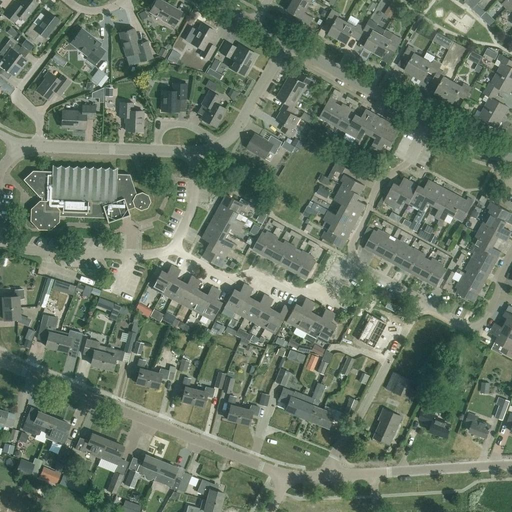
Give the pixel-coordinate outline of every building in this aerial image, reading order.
[(0,0),(0,4),(4,8),(10,0),(0,0)] [(24,20),(37,3),(33,0),(25,0),(20,6),(15,1),(4,15),(14,22),(19,16),(24,20)] [(174,26),(182,12),(159,0),(156,0),(150,12),(163,19),(162,20),(174,26)] [(305,13),(307,8),(293,0),(287,10),(296,15),(293,21),(307,28),(313,18),(305,13)] [(307,8),(311,0),(293,0),(307,8)] [(475,7),(478,3),(475,0),(465,0),(464,1),(467,4),(472,9),(475,7)] [(373,2),(369,8),(373,11),(377,4),(373,2)] [(391,3),(387,10),(394,14),(398,7),(391,3)] [(338,39),(347,22),(338,17),(340,14),(332,10),(326,21),(333,26),(329,34),(338,39)] [(145,11),(138,15),(142,21),(148,17),(145,11)] [(45,38),(59,20),(49,12),(38,27),(33,23),(24,34),(33,41),(39,33),(45,38)] [(487,12),(482,18),(486,22),(491,16),(487,12)] [(370,20),(368,23),(365,28),(362,35),(369,39),(364,47),(373,52),(385,30),(377,25),(377,24),(370,20)] [(358,24),(356,27),(347,22),(338,39),(347,44),(351,36),(359,40),(362,35),(365,28),(358,24)] [(208,60),(215,47),(208,43),(215,31),(201,24),(190,43),(203,50),(200,55),(208,60)] [(14,38),(17,33),(10,28),(7,32),(14,38)] [(94,65),(105,51),(98,47),(100,44),(81,29),(71,43),(88,56),(86,59),(94,65)] [(139,44),(134,29),(119,33),(126,56),(138,52),(141,62),(153,58),(147,41),(139,44)] [(402,39),(393,34),(385,30),(373,52),(382,57),(387,49),(394,53),(401,42),(402,39)] [(439,34),(434,42),(449,50),(453,42),(439,34)] [(3,48),(8,52),(5,56),(21,69),(28,61),(17,52),(21,48),(10,39),(3,48)] [(30,39),(25,43),(32,51),(37,46),(30,39)] [(236,48),(226,42),(220,53),(233,60),(228,67),(244,76),(257,55),(238,44),(236,48)] [(414,75),(423,58),(414,53),(416,50),(409,46),(402,58),(410,62),(405,70),(414,75)] [(487,50),(485,54),(495,60),(498,54),(490,50),(488,48),(487,50)] [(158,54),(164,58),(167,52),(161,49),(158,54)] [(472,51),(468,59),(478,64),(482,56),(480,55),(479,54),(472,51)] [(15,77),(21,69),(5,56),(1,61),(0,59),(0,73),(0,74),(4,69),(15,77)] [(497,73),(511,82),(511,68),(511,67),(511,61),(504,57),(501,62),(497,60),(495,65),(500,67),(497,73)] [(432,81),(441,64),(434,60),(432,63),(423,58),(414,75),(423,80),(428,72),(435,76),(432,81)] [(444,98),(453,82),(444,77),(446,74),(439,70),(441,64),(432,81),(439,85),(435,93),(444,98)] [(209,67),(205,74),(220,82),(223,76),(209,67)] [(101,87),(108,78),(98,70),(91,79),(101,87)] [(61,93),(70,82),(62,75),(59,80),(48,72),(44,77),(46,79),(36,91),(48,100),(55,92),(60,95),(61,93)] [(510,94),(511,89),(511,82),(497,73),(491,84),(490,83),(487,88),(497,94),(500,89),(510,94)] [(284,86),(301,96),(307,85),(310,87),(313,81),(302,74),(298,80),(290,75),(284,86)] [(0,88),(9,95),(14,89),(0,78),(0,85),(1,86),(0,87),(0,88)] [(453,82),(444,98),(453,104),(458,95),(465,99),(471,88),(464,84),(462,87),(453,82)] [(186,99),(186,84),(173,84),(173,92),(163,91),(162,111),(178,112),(179,99),(186,99)] [(294,107),(301,96),(284,86),(277,98),(285,102),(282,108),(283,109),(293,115),(294,115),(297,109),(294,107)] [(98,103),(103,103),(104,88),(92,94),(92,96),(99,96),(98,103)] [(494,99),(497,94),(487,88),(484,94),(486,95),(483,100),(487,102),(484,107),(503,118),(509,107),(494,99)] [(231,89),(228,95),(235,99),(238,93),(231,89)] [(216,127),(226,110),(217,104),(221,97),(209,91),(201,104),(208,108),(201,119),(216,127)] [(328,122),(338,105),(335,103),(337,101),(331,97),(319,117),(328,122)] [(142,132),(143,111),(133,111),(133,103),(120,103),(119,118),(126,118),(126,131),(142,132)] [(337,127),(349,107),(343,104),(341,106),(338,105),(328,122),(337,127)] [(94,119),(95,106),(82,105),(82,111),(62,111),(61,127),(75,128),(75,129),(85,129),(86,119),(94,119)] [(346,133),(356,115),(353,113),(354,111),(349,107),(337,127),(346,133)] [(497,128),(503,118),(484,107),(482,112),(478,109),(471,121),(485,128),(488,123),(497,128)] [(300,118),(294,115),(293,115),(283,109),(276,120),(284,125),(281,130),(293,137),(296,132),(293,130),(300,118)] [(356,138),(371,112),(366,109),(361,118),(356,115),(346,133),(356,138)] [(301,118),(310,123),(313,117),(304,112),(301,118)] [(371,135),(380,118),(371,112),(356,138),(361,141),(365,132),(371,135)] [(376,149),(390,123),(380,118),(371,135),(376,138),(371,147),(376,149)] [(390,123),(376,149),(381,152),(385,143),(391,146),(401,129),(390,123)] [(268,142),(255,134),(247,148),(265,159),(269,151),(275,155),(282,142),(271,136),(268,142)] [(299,149),(302,143),(295,139),(292,145),(299,149)] [(290,145),(287,150),(292,153),(296,148),(290,145)] [(367,152),(363,157),(369,161),(373,155),(367,152)] [(117,172),(113,170),(56,167),(52,169),(52,172),(33,171),(23,180),(41,199),(31,209),(30,221),(39,230),(50,230),(59,222),(59,216),(107,218),(108,222),(129,215),(127,210),(135,207),(141,210),(147,208),(150,202),(148,196),(142,192),(136,194),(130,175),(117,174),(117,172)] [(342,185),(360,195),(365,186),(344,175),(341,181),(344,182),(342,185)] [(319,182),(327,186),(330,180),(322,176),(319,182)] [(395,207),(409,180),(404,178),(399,186),(394,183),(384,201),(395,207)] [(409,204),(419,186),(409,180),(395,207),(399,209),(404,201),(409,204)] [(419,209),(433,183),(429,180),(424,189),(419,186),(409,204),(419,209)] [(434,206),(443,188),(433,183),(419,209),(424,211),(428,203),(434,206)] [(357,200),(360,195),(342,185),(337,195),(363,209),(365,205),(357,200)] [(320,188),(317,193),(322,196),(325,191),(320,188)] [(439,220),(453,193),(443,188),(434,206),(439,209),(435,217),(439,220)] [(454,217),(463,199),(453,193),(439,220),(437,224),(442,227),(449,214),(454,217)] [(221,204),(239,213),(241,211),(243,212),(247,206),(227,195),(221,204)] [(358,220),(363,209),(337,195),(334,200),(343,205),(340,210),(358,220)] [(463,199),(454,217),(463,222),(474,201),(468,198),(466,200),(463,199)] [(488,213),(506,222),(511,213),(491,202),(488,208),(490,210),(488,213)] [(239,213),(221,204),(216,214),(242,228),(245,223),(236,219),(239,213)] [(303,215),(309,218),(313,209),(308,206),(303,215)] [(352,230),(358,220),(340,210),(337,215),(328,211),(326,215),(352,230)] [(474,211),(471,216),(476,219),(479,214),(474,211)] [(511,232),(504,228),(506,222),(488,213),(483,223),(509,237),(511,232)] [(243,235),(246,230),(242,228),(216,214),(210,224),(228,233),(231,228),(239,233),(243,235)] [(347,240),(352,230),(326,215),(323,220),(332,225),(329,230),(347,240)] [(402,224),(409,228),(412,222),(405,219),(402,224)] [(412,222),(409,228),(417,232),(420,226),(412,222)] [(507,241),(509,237),(483,223),(478,233),(496,242),(498,237),(507,241)] [(228,233),(210,224),(205,234),(231,248),(235,250),(237,246),(233,244),(234,243),(225,239),(228,233)] [(256,225),(251,233),(256,236),(258,231),(260,228),(256,225)] [(373,253),(384,233),(378,229),(377,232),(374,230),(364,248),(373,253)] [(342,249),(347,240),(329,230),(327,233),(325,232),(321,238),(342,249)] [(262,255),(273,235),(267,231),(265,234),(262,232),(252,250),(262,255)] [(382,258),(392,240),(389,238),(390,236),(384,233),(373,253),(382,258)] [(493,248),(496,242),(478,233),(472,243),(478,246),(499,257),(501,252),(493,248)] [(225,258),(231,248),(205,234),(202,238),(211,243),(208,248),(225,258)] [(271,260),(280,242),(277,240),(279,238),(273,235),(262,255),(271,260)] [(437,239),(430,236),(428,240),(428,241),(434,244),(437,239)] [(392,240),(382,258),(391,263),(402,242),(396,239),(395,242),(392,240)] [(280,265),(291,244),(285,241),(283,244),(280,242),(271,260),(280,265)] [(402,242),(391,263),(400,267),(410,250),(407,248),(408,246),(402,242)] [(288,270),(298,252),(295,250),(297,248),(291,244),(280,265),(288,270)] [(494,266),(499,257),(478,246),(475,252),(477,253),(476,256),(494,266)] [(224,261),(225,258),(208,248),(203,257),(223,268),(226,262),(224,261)] [(409,272),(420,252),(414,249),(413,251),(410,250),(400,267),(409,272)] [(297,274),(308,254),(303,251),(301,253),(298,252),(288,270),(297,274)] [(418,277),(428,259),(425,258),(426,255),(420,252),(409,272),(418,277)] [(308,254),(297,274),(306,280),(316,262),(313,260),(314,258),(308,254)] [(489,275),(494,266),(476,256),(474,259),(472,258),(469,264),(489,275)] [(427,282),(438,262),(432,258),(431,261),(428,259),(418,277),(427,282)] [(438,262),(427,282),(436,287),(446,269),(443,267),(444,265),(438,262)] [(484,284),(489,275),(469,264),(465,270),(468,271),(466,274),(484,284)] [(162,294),(176,268),(171,265),(167,274),(161,271),(151,288),(162,294)] [(172,299),(181,281),(176,279),(180,270),(176,268),(162,294),(172,299)] [(479,293),(484,284),(466,274),(465,277),(462,276),(459,282),(479,293)] [(182,305),(196,278),(191,276),(187,284),(181,281),(172,299),(182,305)] [(192,310),(201,292),(196,289),(201,281),(196,278),(182,305),(192,310)] [(51,291),(54,281),(47,279),(44,289),(51,291)] [(474,302),(479,293),(459,282),(456,288),(458,289),(456,292),(474,302)] [(68,284),(65,293),(73,296),(76,286),(68,284)] [(234,313),(248,286),(244,284),(239,292),(233,289),(224,307),(234,313)] [(75,292),(73,296),(80,298),(84,287),(78,285),(75,292)] [(202,315),(216,289),(211,286),(207,295),(201,292),(192,310),(202,315)] [(244,318),(254,300),(249,297),(253,289),(248,286),(234,313),(244,318)] [(102,291),(93,288),(91,293),(100,297),(102,291)] [(216,289),(202,315),(212,321),(222,303),(216,300),(221,291),(216,289)] [(3,309),(19,308),(19,300),(23,298),(23,290),(15,290),(16,297),(2,298),(3,309)] [(254,323),(268,297),(264,294),(259,303),(254,300),(244,318),(254,323)] [(264,329),(274,311),(269,308),(273,299),(268,297),(254,323),(264,329)] [(97,305),(104,308),(107,301),(100,298),(97,305)] [(296,327),(310,301),(305,299),(301,307),(295,304),(286,322),(296,327)] [(306,333),(315,315),(310,312),(315,304),(310,301),(296,327),(306,333)] [(112,311),(109,318),(116,320),(121,307),(114,304),(112,311)] [(274,311),(264,329),(275,334),(289,308),(284,305),(279,313),(274,311)] [(19,308),(3,309),(4,320),(17,319),(17,321),(28,325),(30,320),(20,316),(19,308)] [(160,321),(164,314),(154,309),(150,316),(160,321)] [(316,338),(330,312),(325,309),(321,318),(315,315),(306,333),(316,338)] [(504,322),(511,326),(511,314),(506,311),(503,316),(507,318),(504,322)] [(330,312),(316,338),(326,343),(336,326),(330,323),(335,314),(330,312)] [(132,323),(133,323),(131,331),(136,333),(137,333),(139,324),(141,325),(142,320),(144,321),(145,318),(136,313),(134,317),(132,323)] [(162,320),(171,325),(175,318),(165,313),(162,320)] [(56,349),(60,332),(55,331),(58,318),(43,315),(37,339),(47,341),(45,346),(56,349)] [(373,349),(387,324),(371,316),(358,340),(373,349)] [(511,338),(511,326),(504,322),(502,327),(495,323),(490,333),(493,335),(496,330),(511,338)] [(60,332),(56,349),(67,352),(69,346),(78,349),(82,333),(70,330),(69,334),(60,332)] [(511,338),(496,330),(493,335),(497,336),(494,341),(503,346),(501,351),(511,357),(511,350),(511,338)] [(133,342),(134,342),(136,333),(131,331),(129,331),(124,352),(130,354),(133,342)] [(245,340),(246,338),(249,334),(243,331),(240,337),(245,340)] [(347,344),(351,338),(345,335),(342,342),(347,344)] [(282,346),(285,341),(278,337),(275,343),(282,346)] [(93,357),(91,365),(102,367),(105,353),(106,347),(99,345),(100,342),(86,339),(83,354),(93,357)] [(299,345),(290,340),(288,345),(296,349),(299,345)] [(140,356),(143,344),(135,342),(132,353),(140,356)] [(314,344),(311,350),(316,353),(320,347),(314,344)] [(124,352),(106,347),(105,353),(102,367),(112,370),(114,363),(115,363),(116,360),(122,361),(124,352)] [(278,348),(276,356),(282,358),(285,351),(278,348)] [(266,353),(266,365),(274,365),(275,353),(266,353)] [(311,354),(308,363),(315,366),(318,357),(311,354)] [(348,356),(340,373),(347,376),(354,359),(348,356)] [(178,371),(186,373),(189,361),(181,359),(178,371)] [(147,386),(150,372),(142,370),(145,361),(139,360),(136,371),(139,372),(136,383),(147,386)] [(323,374),(327,364),(321,362),(317,371),(323,374)] [(284,386),(289,373),(280,369),(274,382),(284,386)] [(158,374),(150,372),(147,386),(158,388),(161,377),(167,379),(172,380),(174,373),(169,372),(160,370),(158,374)] [(215,387),(221,388),(225,374),(218,372),(215,387)] [(365,381),(370,383),(374,374),(369,372),(365,381)] [(416,391),(414,390),(417,383),(392,372),(385,389),(412,400),(416,391)] [(192,404),(196,390),(188,388),(190,379),(185,378),(182,389),(184,390),(181,401),(192,404)] [(223,391),(229,393),(233,379),(227,378),(223,391)] [(315,391),(320,393),(323,386),(318,383),(315,391)] [(196,390),(192,404),(203,407),(206,396),(212,397),(214,390),(205,388),(204,392),(196,390)] [(301,401),(304,395),(295,391),(294,394),(283,389),(279,400),(288,404),(285,410),(295,415),(301,401)] [(317,400),(320,393),(315,391),(312,398),(304,395),(301,401),(295,415),(307,419),(314,399),(317,400)] [(267,407),(270,395),(262,393),(259,405),(267,407)] [(238,422),(241,408),(233,406),(235,397),(230,396),(227,407),(230,408),(227,419),(238,422)] [(351,417),(358,401),(350,398),(343,414),(351,417)] [(495,417),(502,420),(509,401),(499,398),(497,404),(500,405),(495,417)] [(319,401),(317,400),(314,399),(307,419),(318,424),(325,406),(324,406),(323,410),(316,408),(319,401)] [(241,408),(238,422),(249,425),(251,414),(258,415),(259,408),(251,406),(249,410),(241,408)] [(325,406),(318,424),(328,428),(331,421),(337,423),(341,413),(325,406)] [(436,417),(427,414),(429,410),(422,407),(418,419),(431,423),(428,431),(445,437),(449,425),(435,420),(436,417)] [(389,445),(402,417),(383,409),(378,420),(380,421),(372,438),(389,445)] [(0,426),(3,427),(4,424),(5,425),(5,424),(12,426),(14,421),(5,418),(7,413),(0,410),(0,426)] [(41,431),(48,433),(54,419),(38,412),(35,420),(27,417),(23,430),(34,435),(35,434),(37,435),(39,435),(41,431)] [(486,437),(491,426),(477,420),(478,417),(469,414),(466,421),(473,424),(470,431),(486,437)] [(70,425),(54,419),(48,433),(46,438),(64,445),(68,434),(66,433),(70,425)] [(16,441),(19,431),(12,429),(10,439),(16,441)] [(100,458),(108,440),(92,434),(89,441),(79,438),(75,449),(81,452),(82,449),(91,453),(91,454),(100,458),(97,465),(100,458)] [(100,458),(97,465),(98,465),(101,458),(118,465),(122,456),(120,455),(123,447),(108,440),(100,458)] [(13,453),(15,447),(5,444),(3,452),(13,454),(13,453)] [(72,466),(76,456),(70,454),(67,463),(72,466)] [(155,476),(161,462),(145,456),(142,464),(140,463),(137,472),(131,470),(124,485),(133,488),(139,473),(142,475),(144,475),(144,478),(146,480),(148,481),(151,480),(153,479),(154,479),(156,476),(155,476)] [(30,477),(35,464),(21,459),(16,471),(30,477)] [(181,479),(174,476),(177,468),(161,462),(155,476),(156,476),(167,481),(166,484),(171,486),(171,488),(177,491),(177,489),(181,479)] [(40,475),(57,483),(60,475),(43,468),(40,475)] [(116,495),(124,476),(114,472),(107,491),(116,495)] [(177,489),(184,492),(191,475),(184,472),(181,479),(177,489)] [(207,501),(221,504),(224,493),(216,491),(218,486),(202,480),(197,492),(208,496),(207,501)] [(218,511),(221,504),(207,501),(202,499),(200,508),(188,505),(185,511),(218,511)] [(125,501),(121,511),(122,511),(138,511),(141,507),(125,501)]
